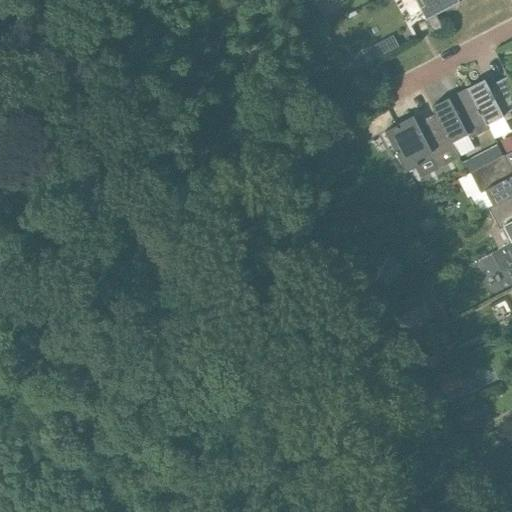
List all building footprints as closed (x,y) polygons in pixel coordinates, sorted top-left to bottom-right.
[(415,0),(425,20),(426,20),(436,15),(460,2),(458,0),(415,0)] [(436,15),(426,20),(433,33),(442,28),(436,15)] [(370,62),(399,47),(393,36),(365,51),(370,62)] [(468,88),(487,125),(503,116),(505,121),(511,117),(511,84),(507,75),(495,83),(498,87),(492,91),(491,91),(485,80),(468,88)] [(489,129),(487,125),(468,88),(456,94),(461,102),(454,106),(449,98),(432,107),(436,114),(451,143),(467,134),(469,139),(489,129)] [(451,143),(436,114),(425,120),(428,125),(420,129),(413,116),(385,132),(407,171),(414,168),(420,179),(459,159),(451,143)] [(332,133),(307,146),(316,163),(342,150),(332,133)] [(511,150),(511,135),(501,141),(507,153),(511,150)] [(488,154),(492,162),(503,156),(499,148),(488,154)] [(493,205),(493,207),(511,196),(511,169),(505,156),(471,173),(480,191),(471,196),(479,212),(493,205)] [(511,196),(493,207),(489,209),(499,229),(504,226),(511,242),(511,241),(511,196)] [(395,302),(407,289),(399,281),(386,293),(395,302)] [(408,328),(431,317),(419,292),(395,303),(408,328)] [(440,366),(435,356),(425,361),(430,371),(440,366)] [(463,384),(455,370),(436,380),(444,395),(463,385),(463,384)] [(480,398),(452,412),(461,432),(490,418),(480,398)] [(486,476),(495,472),(491,463),(482,467),(486,476)] [(494,511),(508,511),(505,505),(511,502),(505,489),(485,497),(492,511),(494,511)]
